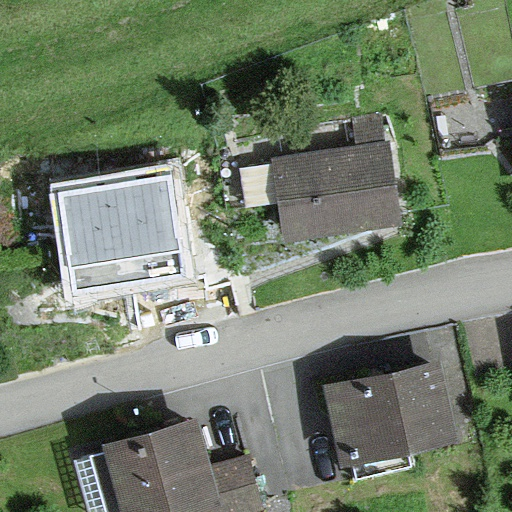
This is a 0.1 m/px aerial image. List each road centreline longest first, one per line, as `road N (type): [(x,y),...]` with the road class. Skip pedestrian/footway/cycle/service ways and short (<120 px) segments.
road 1 (residential): [(0,414),(511,287)]
road 2 (track): [(352,0),(0,112)]
